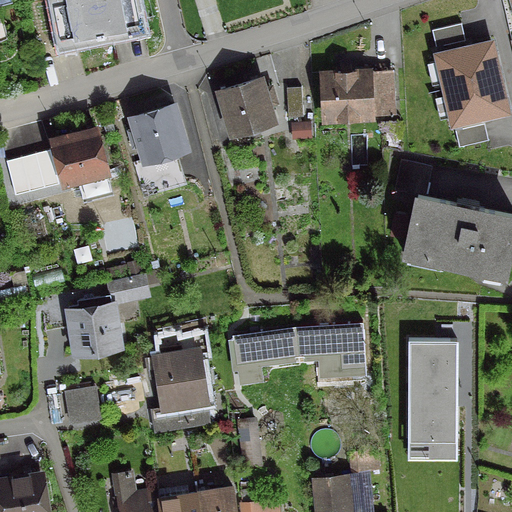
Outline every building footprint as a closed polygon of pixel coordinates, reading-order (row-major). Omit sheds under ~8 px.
[(0,0),(0,25),(1,26),(0,22),(0,4),(11,2),(10,0),(0,0)] [(102,30),(140,22),(135,0),(48,0),(58,47),(76,44),(74,36),(98,31),(99,35),(102,34),(102,30)] [(459,23),(430,29),(434,46),(463,40),(459,23)] [(435,54),(444,88),(497,76),(489,41),(435,54)] [(392,112),(390,69),(346,71),(345,65),(339,66),(339,72),(321,73),(323,118),(369,116),(369,114),(392,112)] [(505,110),(497,76),(444,88),(451,122),(505,110)] [(218,91),(230,132),(271,119),(267,104),(274,101),(269,86),(262,88),(259,78),(218,91)] [(301,116),(299,86),(285,87),(286,117),(301,116)] [(132,162),(142,196),(179,184),(169,151),(184,146),(171,104),(130,117),(134,129),(127,131),(132,146),(138,144),(143,159),(132,162)] [(482,123),(453,129),(457,146),(486,140),(482,123)] [(105,170),(94,127),(51,138),(54,149),(63,181),(105,170)] [(54,149),(7,160),(15,195),(63,181),(54,149)] [(416,194),(404,250),(502,270),(511,223),(511,213),(423,195),(429,166),(399,160),(393,189),(416,194)] [(0,273),(0,290),(22,286),(19,269),(0,273)] [(78,304),(67,306),(74,351),(117,344),(109,297),(133,291),(129,275),(105,281),(109,297),(98,299),(98,296),(77,300),(78,304)] [(364,324),(297,326),(300,362),(319,361),(320,378),(365,376),(364,324)] [(297,326),(234,335),(234,340),(229,341),(234,372),(239,371),(241,386),(264,382),(263,367),(300,362),(297,326)] [(459,342),(409,342),(409,461),(458,461),(459,342)] [(194,351),(155,357),(163,405),(202,399),(194,351)] [(96,393),(69,396),(72,424),(100,420),(96,393)] [(243,465),(260,463),(255,418),(238,420),(243,465)] [(190,450),(204,448),(203,437),(188,439),(190,450)] [(354,451),(356,468),(371,466),(370,449),(354,451)] [(129,471),(112,474),(117,511),(158,511),(157,498),(155,487),(130,491),(128,477),(130,477),(129,471)] [(0,500),(1,511),(42,511),(36,473),(0,478),(0,500)] [(310,478),(313,511),(347,511),(346,492),(353,491),(352,474),(331,476),(331,473),(323,474),(324,476),(310,478)] [(157,498),(158,511),(234,511),(231,487),(157,498)] [(256,511),(255,501),(241,502),(241,511),(256,511)]
